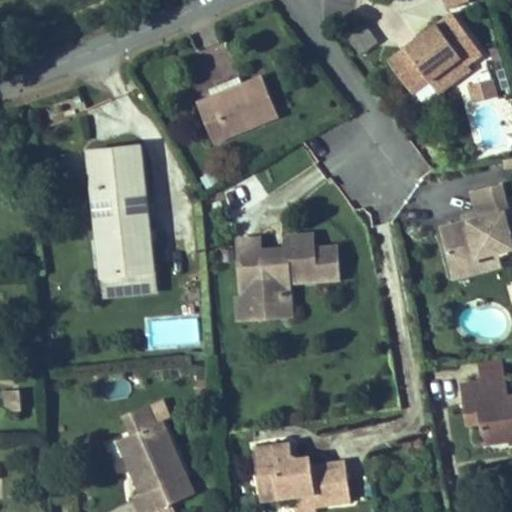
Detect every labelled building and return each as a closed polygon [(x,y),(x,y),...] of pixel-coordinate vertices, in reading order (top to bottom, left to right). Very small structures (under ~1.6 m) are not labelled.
[(437,0),(443,13),(470,2),(469,0),(437,0)] [(484,54),(453,12),(389,60),(413,94),(431,81),(462,58),(468,66),(484,54)] [(360,56),(381,43),(366,21),(345,35),(360,56)] [(440,93),(471,70),(468,66),(462,58),(431,81),(440,93)] [(215,142),(279,115),(263,76),(244,84),(241,77),(210,89),(213,97),(198,103),(215,142)] [(497,97),(492,79),(481,82),(486,100),(497,97)] [(486,100),(481,82),(470,85),(475,103),(486,100)] [(25,120),(22,109),(5,113),(8,124),(25,120)] [(89,151),(102,277),(156,271),(142,145),(89,151)] [(274,220),(326,182),(299,145),(247,183),(274,220)] [(511,249),(511,209),(510,210),(503,183),(472,191),(478,212),(479,218),(465,221),(441,227),(452,271),(481,264),(479,257),(499,252),(511,249)] [(479,218),(478,212),(463,216),(465,221),(479,218)] [(340,278),(338,247),(315,248),(314,234),(289,236),(286,240),(287,249),(287,256),(263,258),(262,251),(261,238),(239,240),(242,297),(238,297),(240,319),(258,318),(257,304),(279,303),(291,290),(290,282),(340,278)] [(287,256),(287,249),(262,251),(263,258),(287,256)] [(454,279),(502,267),(499,252),(479,257),(481,264),(452,271),(454,279)] [(159,305),(156,271),(102,277),(106,311),(159,305)] [(293,316),(291,290),(279,303),(257,304),(258,318),(293,316)] [(511,396),(510,397),(507,378),(461,385),(464,404),(478,402),(481,422),(484,443),(511,438),(511,396)] [(22,410),(21,390),(6,391),(7,412),(22,410)] [(481,422),(478,402),(464,404),(467,424),(481,422)] [(187,474),(163,420),(157,423),(149,405),(125,416),(133,434),(130,435),(136,448),(124,453),(131,468),(135,469),(138,475),(134,476),(142,493),(134,496),(141,511),(152,511),(173,503),(165,484),(187,474)] [(300,459),(297,443),(290,444),(291,456),(300,459)] [(256,449),(264,500),(294,495),(302,494),(314,499),(315,505),(350,500),(345,462),(311,467),(310,458),(300,459),(291,456),(290,444),(256,449)] [(196,493),(187,474),(165,484),(173,503),(196,493)] [(315,505),(314,499),(302,494),(294,495),(296,511),(308,511),(316,511),(315,505)]
